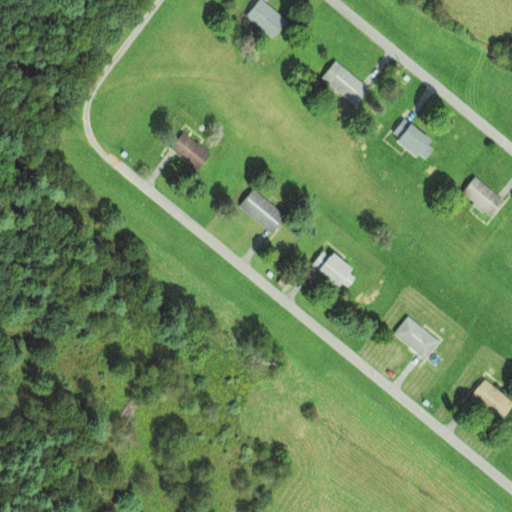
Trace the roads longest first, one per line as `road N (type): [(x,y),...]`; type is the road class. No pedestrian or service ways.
road 1 (residential): [(511,156),(86,143)]
road 2 (residential): [(86,143),(85,110),(163,0)]
